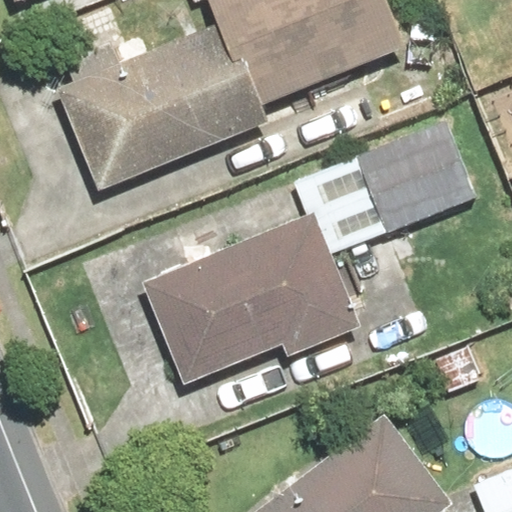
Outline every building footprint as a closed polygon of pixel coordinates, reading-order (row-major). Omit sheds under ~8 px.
[(4,0),(9,10),(32,0),(4,0)] [(371,0),(195,0),(208,32),(51,94),(93,199),(258,134),(252,118),(396,61),(371,0)] [(455,128),(366,165),(395,234),(483,197),(455,128)] [(307,220),(134,289),(175,392),(275,353),(281,368),(355,339),(307,220)] [(442,511),(443,511),(369,419),(251,511),(442,511)] [(511,511),(511,475),(481,489),(491,511),(511,511)]
